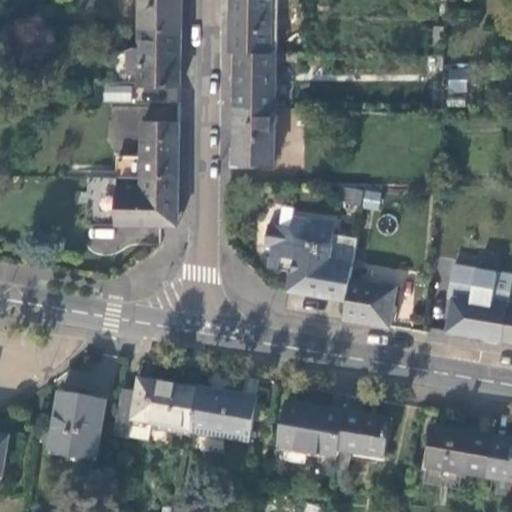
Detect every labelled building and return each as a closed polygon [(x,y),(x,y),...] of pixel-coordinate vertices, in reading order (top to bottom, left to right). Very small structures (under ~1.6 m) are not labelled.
[(142,0),(142,26),(185,27),(185,0),(142,0)] [(275,0),(235,0),(235,16),(234,48),(240,48),(274,49),(275,0)] [(140,83),(184,84),(184,56),(185,27),(142,26),(141,46),(134,45),(119,53),(118,79),(140,79),(140,83)] [(444,28),(436,27),(435,44),(444,44),(444,28)] [(239,72),(239,103),(278,103),(279,48),(274,49),(240,48),(239,72)] [(433,51),(430,106),(445,106),(447,61),(447,51),(433,51)] [(449,71),(448,93),(463,93),(464,71),(449,71)] [(103,85),(103,102),(130,102),(130,85),(103,85)] [(277,160),(278,103),(239,103),(238,131),(237,159),(277,160)] [(144,154),(122,153),(121,175),(182,176),(183,145),(183,121),(144,120),(144,154)] [(121,221),(182,222),(182,202),(182,176),(121,175),(92,174),(91,201),(121,201),(121,221)] [(344,196),(367,200),(371,180),(347,179),(344,196)] [(91,221),(121,221),(121,201),(91,201),(91,221)] [(314,289),(349,296),(355,263),(361,234),(337,229),(339,219),(297,212),(295,223),(272,219),(268,241),(274,242),(272,257),(280,259),(279,264),(295,267),(294,270),(309,272),(306,288),(314,289)] [(91,227),(91,249),(113,249),(113,227),(91,227)] [(365,265),(355,263),(349,296),(346,315),(392,324),(399,285),(363,278),(365,265)] [(294,270),(291,286),(306,288),(309,272),(294,270)] [(453,328),(505,338),(511,300),(511,283),(509,283),(505,303),(458,295),(453,328)] [(139,388),(125,386),(118,433),(152,438),(154,426),(173,429),(174,425),(194,427),(200,385),(161,378),(141,375),(139,388)] [(227,389),(200,385),(194,427),(251,437),(258,394),(227,389)] [(83,397),(65,394),(58,447),(99,453),(107,400),(83,397)] [(282,443),(341,453),(342,448),(348,409),(315,404),(289,399),(282,443)] [(395,417),(348,409),(342,448),(353,450),(388,455),(395,417)] [(432,464),(491,474),(498,434),(438,424),(432,464)] [(0,427),(0,469),(10,471),(17,431),(0,427)] [(511,436),(498,434),(491,474),(511,477),(511,436)] [(347,486),(353,450),(342,448),(341,453),(336,485),(347,486)]
